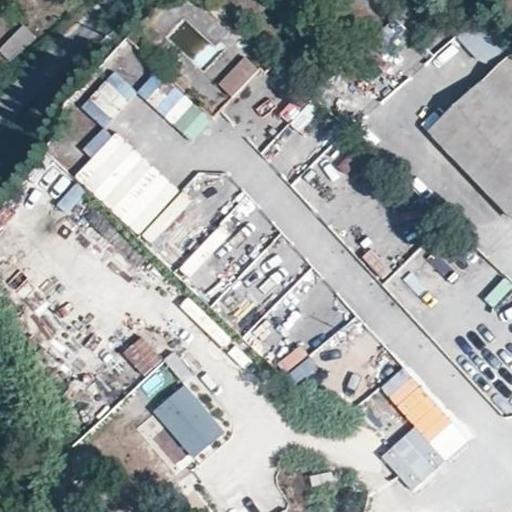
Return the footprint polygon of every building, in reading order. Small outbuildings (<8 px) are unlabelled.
[(460,38),(480,18),(465,3),(445,23),(460,39),(460,38)] [(511,55),(511,51),(480,18),(460,38),(493,73),(511,55)] [(11,60),(34,37),(24,28),(2,51),(11,60)] [(237,60),(251,72),(259,64),(245,52),(237,60)] [(511,55),(493,73),(431,133),(479,183),(511,217),(511,55)] [(221,78),(234,90),(251,72),(237,60),(221,78)] [(187,94),(166,116),(193,143),(214,121),(187,94)] [(59,198),(67,214),(90,202),(82,186),(59,198)] [(497,307),(511,292),(511,285),(506,279),(487,297),(497,307)] [(284,362),(303,343),(284,325),(265,345),(284,362)] [(166,363),(183,381),(193,372),(175,354),(166,363)] [(154,416),(180,438),(155,467),(177,486),(228,428),(180,386),(154,416)]
